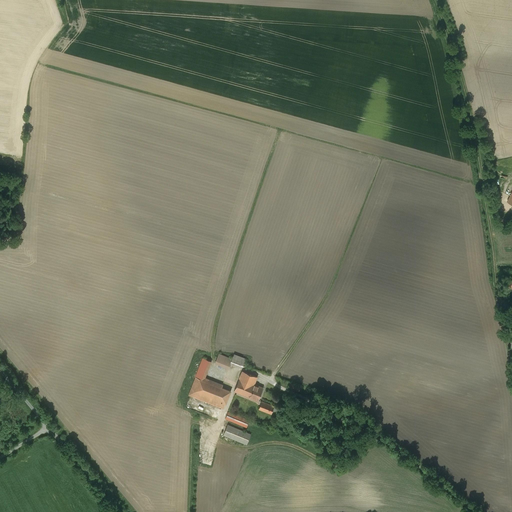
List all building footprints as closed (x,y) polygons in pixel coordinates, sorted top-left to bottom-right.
[(229,366),(231,361),(232,359),(219,354),(217,357),(216,360),(229,366)] [(234,354),(232,359),(231,361),(243,366),(244,363),(246,359),(234,354)] [(203,358),(196,377),(201,379),(209,360),(203,358)] [(242,371),(239,378),(254,384),(257,377),(242,371)] [(230,390),(201,379),(196,377),(189,395),(223,408),(230,390)] [(263,387),(254,384),(239,378),(234,391),(258,400),(263,387)] [(298,391),(300,385),(290,382),(288,388),(298,391)] [(274,406),(261,401),(258,409),(271,413),(274,406)] [(248,420),(228,412),(226,418),(246,426),(248,420)] [(244,431),(227,425),(223,434),(247,444),(251,434),(244,431)]
